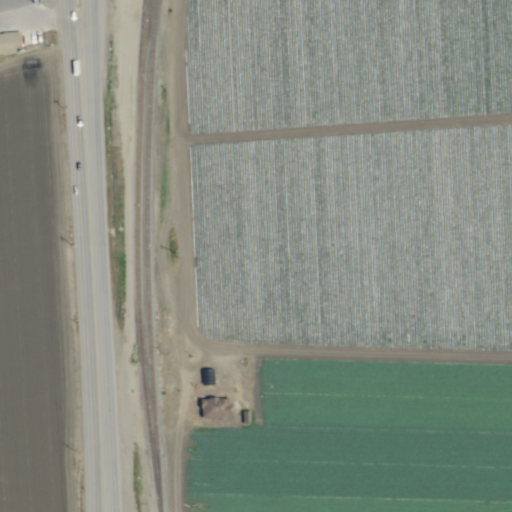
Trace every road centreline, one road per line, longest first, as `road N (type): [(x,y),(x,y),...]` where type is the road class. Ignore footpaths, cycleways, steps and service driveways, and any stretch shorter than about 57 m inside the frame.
road 1 (primary): [(64,0),(87,511)]
road 2 (primary): [(111,511),(89,0)]
road 3 (track): [(184,430),(184,388),(199,353),(243,345),(511,343)]
road 4 (track): [(243,345),(202,337),(183,321),(182,0)]
